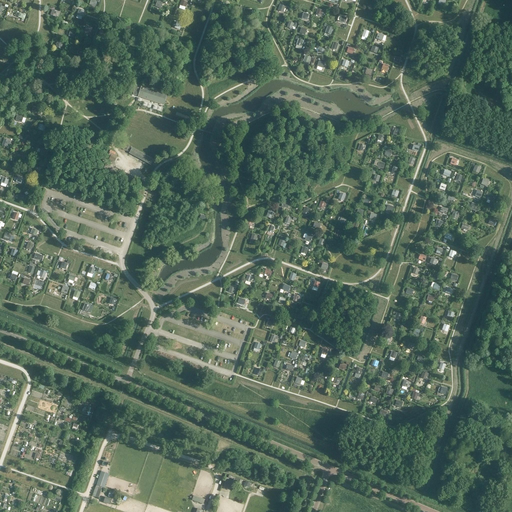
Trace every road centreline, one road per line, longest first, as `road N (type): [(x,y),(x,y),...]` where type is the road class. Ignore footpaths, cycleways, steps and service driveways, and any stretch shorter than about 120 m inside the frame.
road 1 (unclassified): [(328,469),(126,382),(154,309),(120,266),(146,188),(116,149)]
road 2 (unknown): [(0,320),(129,375)]
